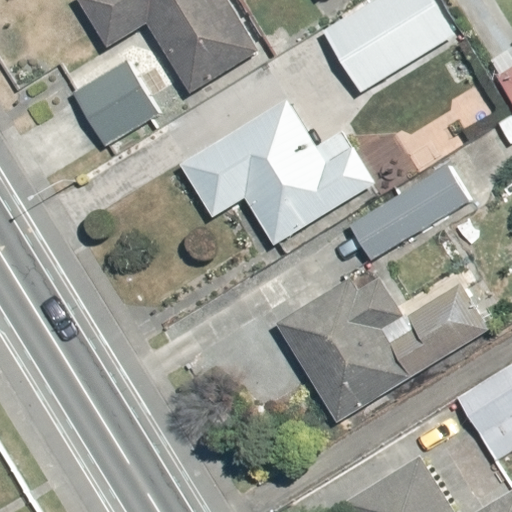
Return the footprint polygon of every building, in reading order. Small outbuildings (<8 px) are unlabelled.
[(232,0),(80,0),(78,2),(108,49),(150,23),(195,94),(264,50),(232,0)] [(463,33),(442,0),(378,0),(330,29),(367,91),(463,33)] [(168,111),(135,56),(80,89),(113,144),(168,111)] [(511,72),(500,80),(511,98),(511,72)] [(291,101),(181,167),(215,222),(250,201),(277,245),(376,184),(346,136),(322,151),(291,101)] [(475,200),(453,164),(356,225),(378,260),(475,200)] [(355,282),(281,327),(339,424),(492,332),(465,287),(408,321),(384,281),(363,294),(355,282)] [(511,452),(511,364),(462,396),(500,459),(511,452)] [(456,511),(424,460),(349,505),(353,511),(511,511),(511,494),(482,511),(456,511)]
